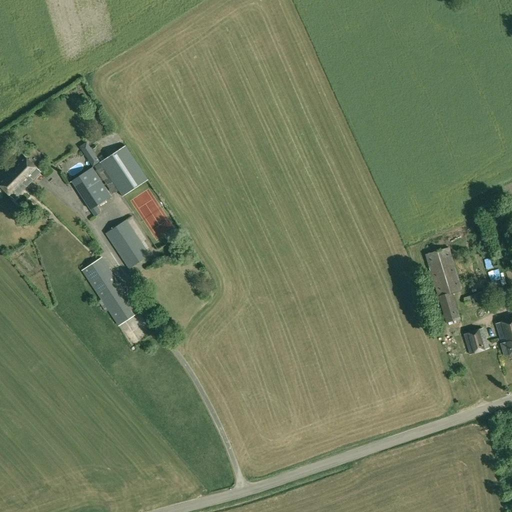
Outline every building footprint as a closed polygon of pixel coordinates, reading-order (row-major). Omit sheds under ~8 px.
[(79,147),(84,153),(91,148),(86,142),(79,147)] [(119,191),(123,197),(148,180),(126,146),(95,167),(113,195),(119,191)] [(22,154),(8,168),(27,186),(41,172),(22,154)] [(0,185),(14,199),(27,186),(8,168),(0,177),(0,185)] [(72,181),(95,216),(100,213),(96,206),(110,196),(92,168),(72,181)] [(511,223),(507,206),(487,212),(503,266),(511,263),(511,223)] [(106,234),(129,268),(149,255),(147,250),(150,248),(145,241),(142,242),(146,239),(131,217),(106,234)] [(452,293),(462,290),(449,248),(426,254),(447,323),(460,319),(452,293)] [(138,313),(136,310),(102,258),(82,270),(119,326),(138,313)] [(470,295),(471,296),(463,298),(465,303),(472,300),(473,304),(487,299),(484,291),(470,295)] [(511,318),(496,323),(502,342),(501,343),(505,356),(511,353),(511,318)] [(470,354),(489,348),(483,328),(464,335),(470,354)]
